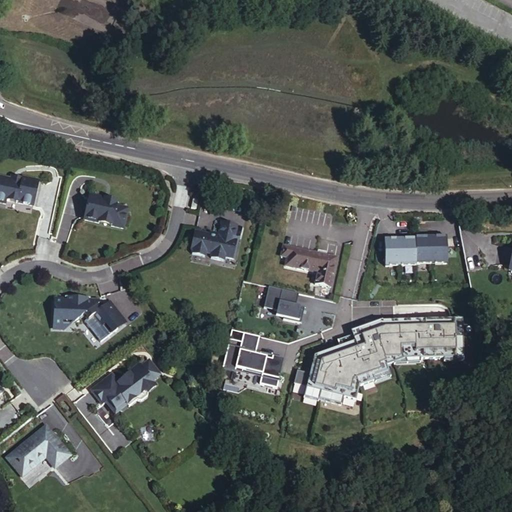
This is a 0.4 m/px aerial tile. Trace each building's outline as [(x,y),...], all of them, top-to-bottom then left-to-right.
[(39,180),(0,172),(0,204),(33,211),(36,196),(39,180)] [(86,209),(83,222),(124,231),(130,206),(118,203),(119,199),(89,193),(86,209)] [(207,231),(193,228),(189,246),(191,246),(190,250),(203,253),(204,249),(210,250),(209,254),(222,257),(223,253),(232,255),(234,245),(233,245),(235,237),(232,236),(232,233),(235,221),(220,218),(218,224),(216,233),(214,232),(213,236),(207,235),(207,231)] [(383,268),(414,267),(413,243),(413,241),(382,242),(383,268)] [(445,268),(444,242),(413,243),(414,267),(414,269),(445,268)] [(280,257),(286,259),(285,267),(315,274),(313,286),(331,290),(338,259),(282,248),(280,257)] [(281,321),(299,326),(303,310),(294,308),(297,295),(266,289),(262,310),(275,313),(274,315),(282,317),(281,321)] [(95,306),(99,304),(82,303),(82,299),(67,298),(67,302),(53,302),(52,333),(67,333),(68,323),(74,323),(83,316),(87,320),(83,323),(99,344),(124,325),(108,304),(99,311),(95,306)] [(388,365),(463,362),(461,319),(381,322),(351,332),(354,342),(315,355),(311,375),(298,372),(293,394),(343,405),(344,399),(356,402),(359,386),(391,375),(388,365)] [(243,335),(239,350),(227,347),(222,371),(234,374),(235,371),(261,377),(259,387),(276,391),(284,361),(272,358),(271,361),(254,357),(259,339),(243,335)] [(104,404),(107,402),(115,412),(124,405),(127,408),(128,409),(136,402),(139,403),(146,398),(146,394),(144,391),(152,385),(150,383),(159,376),(147,362),(139,368),(137,366),(127,374),(127,375),(120,381),(119,380),(114,383),(109,377),(89,392),(100,406),(104,404)] [(152,385),(144,391),(146,394),(154,388),(152,385)] [(107,402),(104,404),(115,417),(127,408),(124,405),(115,412),(107,402)] [(44,429),(40,432),(45,438),(49,435),(44,429)] [(45,438),(40,432),(28,443),(26,442),(20,447),(20,449),(8,459),(22,476),(46,457),(55,468),(62,463),(68,458),(49,435),(45,438)]
